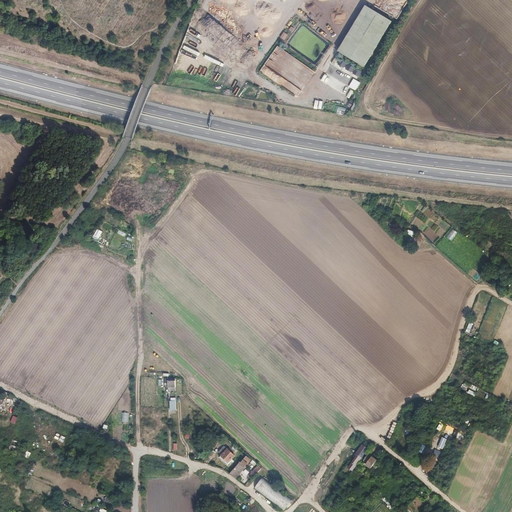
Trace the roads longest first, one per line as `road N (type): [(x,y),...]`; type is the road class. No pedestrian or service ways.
road 1 (motorway): [(511,171),(220,127),(0,71)]
road 2 (motorway): [(0,82),(214,136),(511,181)]
road 3 (track): [(0,386),(135,450),(226,476),(270,511)]
road 4 (track): [(483,287),(436,385),(378,424),(346,434),(302,497)]
road 5 (track): [(463,511),(357,427)]
road 6 (track): [(422,0),(366,92),(373,114)]
